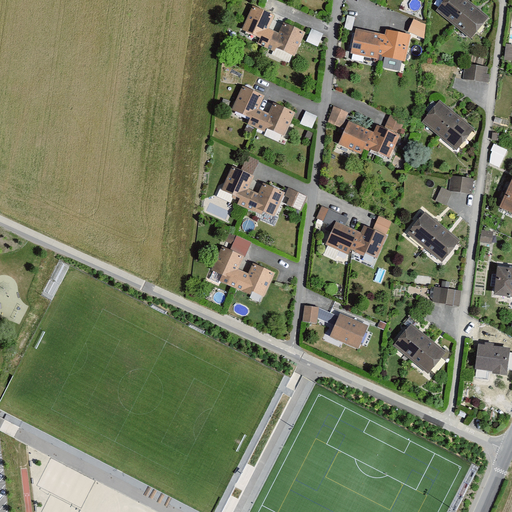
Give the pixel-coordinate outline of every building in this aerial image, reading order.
[(463,0),(444,0),(434,12),(472,42),(489,21),(463,0)] [(291,66),(305,34),(281,23),(276,34),(270,31),(275,20),(253,10),(242,34),(260,42),(257,47),(274,55),(273,57),(291,66)] [(408,32),(422,37),(427,23),(412,18),(408,32)] [(318,46),(323,33),(311,29),(306,41),(318,46)] [(385,37),(356,30),(350,57),(376,63),(377,58),(404,64),(410,39),(386,33),(385,37)] [(511,55),(511,48),(505,47),(503,65),(511,66),(511,55)] [(487,70),(463,66),(461,82),(489,86),(490,77),(486,77),(487,70)] [(285,139),(296,116),(273,106),(268,117),(258,112),(264,99),(243,90),(232,115),(250,123),(247,128),(264,136),(267,131),(285,139)] [(475,131),(439,102),(421,125),(456,154),(475,131)] [(341,131),(348,115),(334,109),(327,125),(341,131)] [(310,127),(316,116),(307,112),(302,123),(310,127)] [(371,134),(348,124),(338,147),(359,156),(362,150),(389,162),(406,123),(389,116),(383,129),(375,125),(371,134)] [(507,154),(495,149),(487,167),(499,172),(507,154)] [(283,196),(263,187),(258,197),(248,192),(254,179),(232,169),(221,193),(219,192),(215,201),(230,208),(234,200),(240,203),(237,208),(261,219),(263,214),(273,219),(283,196)] [(474,183),(450,179),(447,193),(471,197),(474,183)] [(511,182),(498,212),(511,218),(511,182)] [(307,199),(288,191),(285,199),(289,201),(286,208),(301,214),(307,199)] [(478,228),(487,229),(488,217),(485,216),(486,200),(481,200),(478,228)] [(346,222),(322,211),(317,221),(335,229),(325,249),(349,261),(353,254),(375,264),(387,240),(363,228),(359,236),(343,229),(346,222)] [(461,244),(425,215),(407,237),(443,266),(461,244)] [(380,216),(375,226),(387,231),(392,221),(380,216)] [(493,236),(481,234),(479,246),(491,248),(493,236)] [(230,251),(245,258),(251,245),(230,235),(226,243),(232,247),(230,251)] [(264,300),(275,276),(252,266),(247,277),(239,273),(244,260),(223,250),(212,274),(222,279),(220,285),(250,299),(252,294),(264,300)] [(511,271),(496,270),(493,300),(511,302),(511,271)] [(458,309),(460,295),(434,292),(432,306),(458,309)] [(319,310),(304,308),(303,326),(317,327),(319,310)] [(324,310),(320,318),(329,323),(334,315),(324,310)] [(368,330),(339,317),(328,340),(358,353),(368,330)] [(446,355),(410,327),(392,349),(428,378),(446,355)] [(483,348),(478,347),(475,373),(493,375),(493,378),(506,380),(511,352),(504,351),(505,345),(492,343),(492,346),(484,345),(483,348)]
